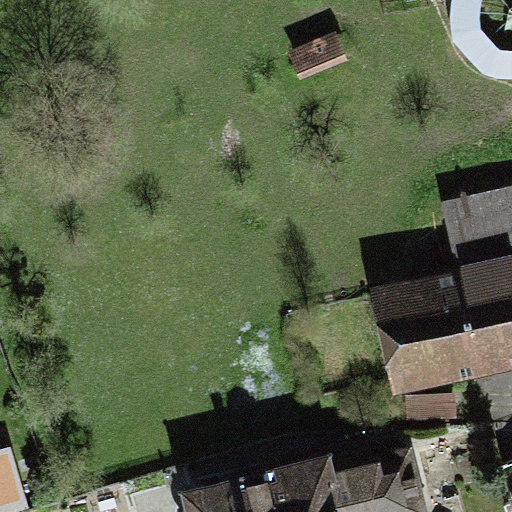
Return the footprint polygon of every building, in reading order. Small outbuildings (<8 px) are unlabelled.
[(303,68),(339,53),(331,34),(295,50),(303,68)] [(511,192),(450,206),(461,255),(511,244),(511,192)] [(393,297),(408,366),(511,344),(511,255),(464,265),(467,282),(393,297)] [(405,511),(420,508),(406,450),(323,470),(321,460),(194,492),(196,497),(181,510),(181,511),(405,511)] [(511,459),(502,463),(511,498),(511,459)]
